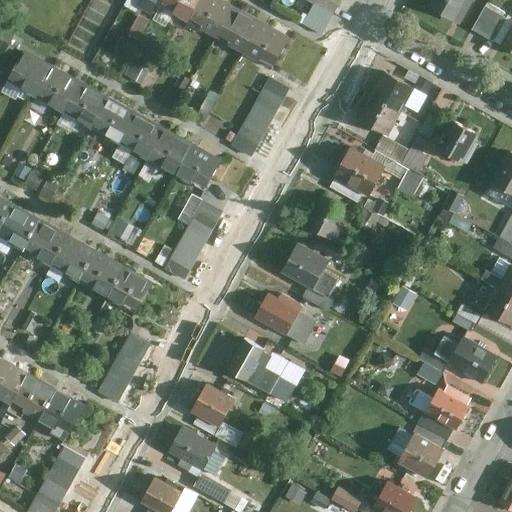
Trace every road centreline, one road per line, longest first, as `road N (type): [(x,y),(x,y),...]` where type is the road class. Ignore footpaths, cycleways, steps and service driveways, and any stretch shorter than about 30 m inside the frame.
road 1 (residential): [(91,511),(364,23)]
road 2 (residential): [(511,105),(364,23)]
